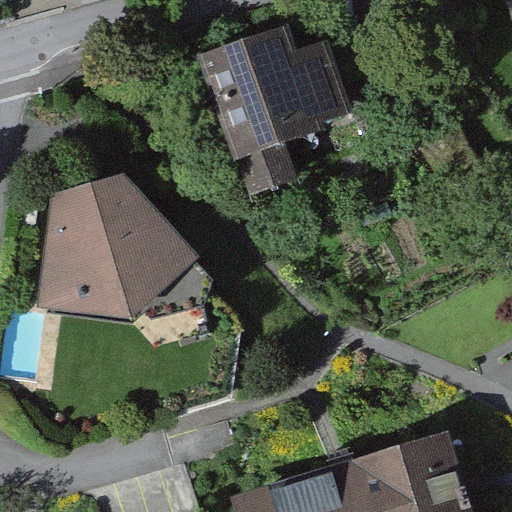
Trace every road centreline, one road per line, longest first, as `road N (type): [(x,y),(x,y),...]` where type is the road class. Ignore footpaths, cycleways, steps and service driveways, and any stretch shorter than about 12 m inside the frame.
road 1 (tertiary): [(219,0),(0,59)]
road 2 (residential): [(511,420),(455,381),(353,348)]
road 3 (residential): [(154,451),(65,477),(0,470)]
